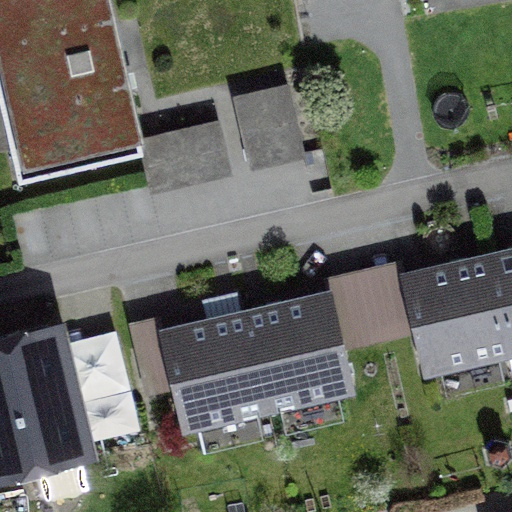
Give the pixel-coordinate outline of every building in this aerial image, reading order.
[(109,0),(0,0),(0,87),(22,185),(145,158),(109,0)] [(511,254),(487,260),(508,350),(511,367),(511,254)] [(426,369),(508,350),(487,260),(405,279),(426,369)] [(323,308),(248,323),(264,405),(339,390),(323,308)] [(194,419),(264,405),(248,323),(178,337),(194,419)] [(58,340),(0,351),(0,468),(80,453),(58,340)]
